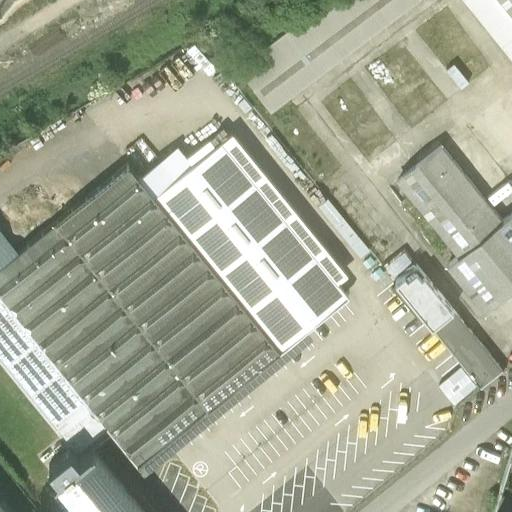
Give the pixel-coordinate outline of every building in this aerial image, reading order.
[(318,0),(236,62),(269,106),(412,0),(318,0)] [(511,0),(464,0),(511,59),(511,0)] [(0,352),(77,449),(106,426),(144,472),(313,337),(307,328),(349,294),(338,280),(347,272),(232,129),(176,174),(160,154),(137,174),(127,162),(0,264),(0,352)] [(441,144),(397,179),(459,255),(448,264),(485,311),(511,289),(511,212),(502,220),(441,144)] [(64,184),(47,193),(55,207),(72,198),(64,184)] [(369,249),(343,216),(333,224),(360,257),(369,249)] [(398,264),(392,256),(381,265),(388,273),(398,264)] [(416,263),(394,281),(463,366),(478,384),(480,387),(502,370),(416,263)] [(478,384),(463,366),(447,378),(463,397),(478,384)] [(511,446),(503,476),(511,479),(511,446)] [(143,511),(92,448),(78,459),(70,448),(49,465),(58,475),(55,477),(83,511),(143,511)] [(0,511),(9,511),(0,500),(0,511)]
